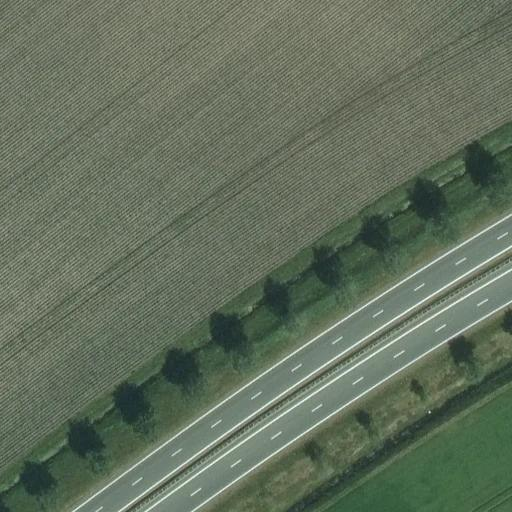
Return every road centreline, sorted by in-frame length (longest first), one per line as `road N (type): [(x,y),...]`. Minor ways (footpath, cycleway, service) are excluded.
road 1 (trunk): [(511,232),(224,417),(97,511)]
road 2 (trunk): [(171,511),(364,376),(511,288)]
